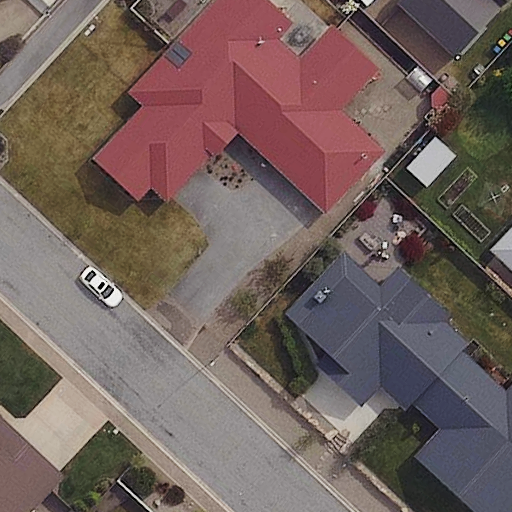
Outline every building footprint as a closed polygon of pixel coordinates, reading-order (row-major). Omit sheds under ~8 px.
[(267,0),(221,0),(81,153),(155,221),(236,133),(326,214),(384,150),(341,111),(378,70),(329,26),(314,42),(267,0)] [(492,0),(403,0),(399,5),(454,56),(500,7),(492,0)] [(511,227),(489,252),(511,272),(511,227)] [(511,511),(511,389),(344,250),(283,324),(421,438),(403,459),(467,511),(511,511)] [(0,430),(0,511),(30,511),(57,485),(0,430)]
